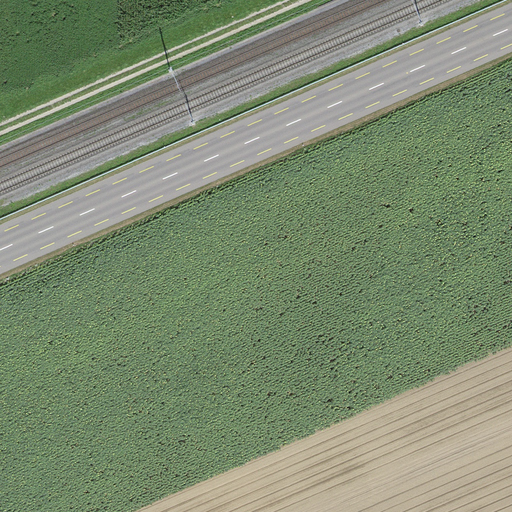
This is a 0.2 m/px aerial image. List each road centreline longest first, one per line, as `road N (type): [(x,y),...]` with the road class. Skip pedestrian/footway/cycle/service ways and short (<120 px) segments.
road 1 (primary): [(511,28),(0,250)]
road 2 (track): [(0,123),(297,0)]
